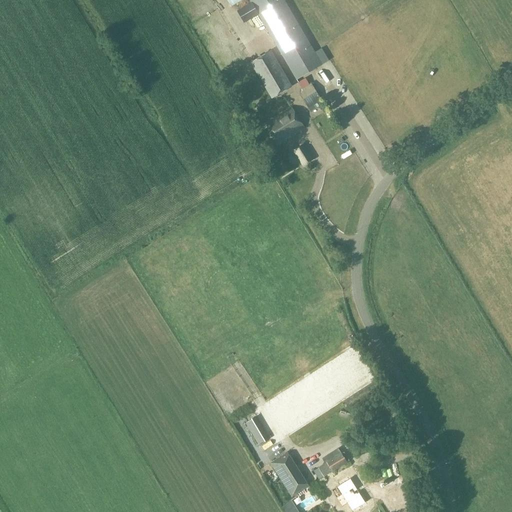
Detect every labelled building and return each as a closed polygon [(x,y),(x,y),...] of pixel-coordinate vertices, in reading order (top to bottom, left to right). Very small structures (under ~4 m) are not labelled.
[(250,0),(292,70),(298,80),(322,66),(316,56),(283,0),(250,0)] [(271,51),(251,63),(273,99),(293,88),(271,51)] [(332,80),(337,77),(331,67),(326,70),(332,80)] [(324,69),(319,71),(326,86),(331,84),(324,69)] [(298,92),(309,109),(322,101),(311,84),(310,85),(306,79),(298,83),(302,90),(298,92)] [(333,99),(343,95),(338,84),(329,87),(333,99)] [(278,144),(305,128),(292,108),(266,125),(278,144)] [(303,145),(294,151),(304,166),(313,160),(303,145)] [(246,422),(260,444),(268,439),(253,417),(246,422)] [(252,458),(256,466),(277,454),(273,446),(252,458)] [(333,472),(348,463),(342,453),(341,453),(339,451),(325,460),(333,472)] [(292,498),(310,487),(287,452),(270,464),(292,498)] [(353,509),(368,499),(361,489),(359,490),(351,476),(335,485),(340,493),(336,495),(342,505),(348,501),(353,509)]
